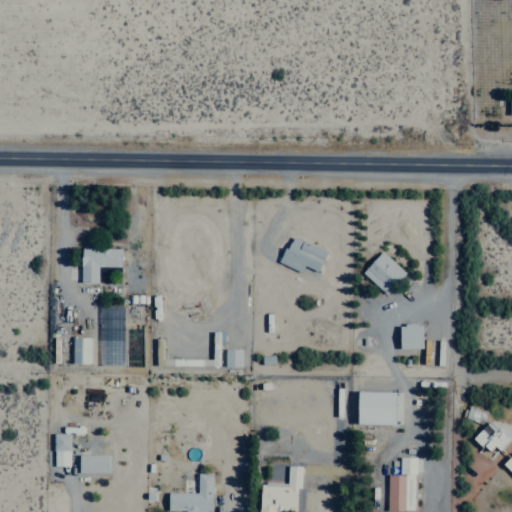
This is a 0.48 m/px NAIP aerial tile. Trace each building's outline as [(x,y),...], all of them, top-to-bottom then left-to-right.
[(300,272),(302,266),(317,272),(325,249),(288,236),(279,264),(300,272)] [(119,267),(120,249),(80,247),(79,283),(96,283),(97,267),(119,267)] [(384,294),(404,273),(380,251),(360,272),(384,294)] [(397,324),(398,348),(421,348),(420,324),(397,324)] [(222,332),(211,332),(211,365),(217,365),(217,345),(222,345),(222,332)] [(88,337),(70,338),(70,363),(88,363),(88,337)] [(240,349),(223,349),(223,367),(240,367),(240,349)] [(355,424),(393,425),(394,392),(356,391),(355,424)] [(464,418),(481,422),(484,412),(467,408),(464,418)] [(472,437),(491,455),(507,439),(487,421),(472,437)] [(68,466),(68,434),(52,433),(52,466),(68,466)] [(106,473),(107,455),(78,454),(77,472),(106,473)] [(502,465),(511,473),(511,458),(509,456),(502,465)] [(414,457),(398,457),(398,475),(386,475),(385,510),(414,511),(414,457)] [(300,466),(286,466),(285,484),(259,483),(257,511),(273,511),(274,511),(283,511),(294,511),(295,489),(299,489),(300,466)] [(166,492),(166,510),(184,511),(204,511),(205,511),(210,511),(211,473),(196,473),(195,493),(166,492)]
